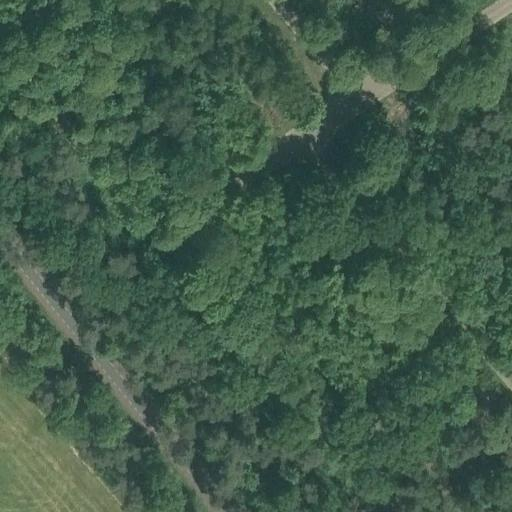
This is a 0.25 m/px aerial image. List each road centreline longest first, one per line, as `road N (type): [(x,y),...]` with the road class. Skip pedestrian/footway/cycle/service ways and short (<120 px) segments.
road 1 (unclassified): [(178,225),(511,0)]
road 2 (tertiary): [(228,511),(0,236)]
